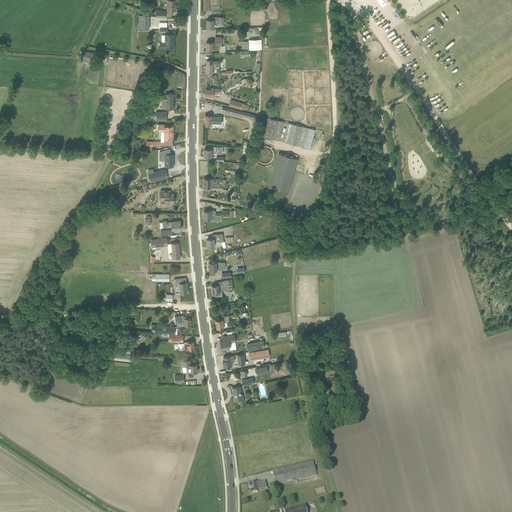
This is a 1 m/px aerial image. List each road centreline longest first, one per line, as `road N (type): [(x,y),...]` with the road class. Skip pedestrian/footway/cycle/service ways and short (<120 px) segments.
road 1 (secondary): [(232,511),(194,230),(193,0)]
road 2 (track): [(10,315),(43,250),(91,193),(161,63),(187,73)]
road 3 (track): [(326,483),(307,424),(293,287),(312,223)]
road 4 (track): [(354,8),(511,223)]
road 5 (track): [(10,315),(201,306)]
road 6 (track): [(407,234),(374,108)]
road 7 (track): [(193,198),(312,223)]
